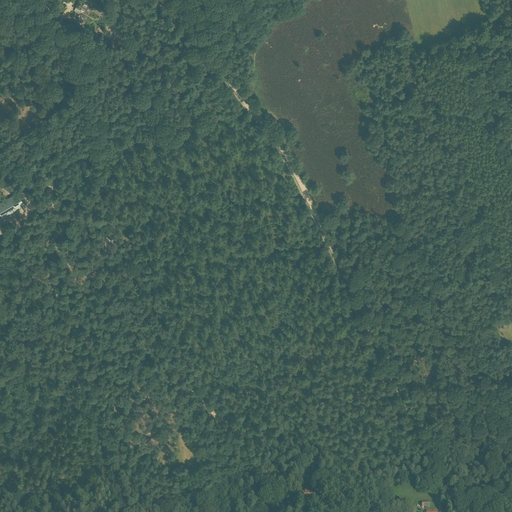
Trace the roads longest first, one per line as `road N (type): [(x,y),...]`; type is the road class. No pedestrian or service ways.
road 1 (track): [(160,0),(279,143),(458,511)]
road 2 (track): [(275,511),(211,380),(189,370),(173,349),(144,284),(67,237),(40,163)]
road 3 (track): [(179,118),(341,463)]
road 4 (track): [(0,175),(243,98)]
road 5 (track): [(324,237),(157,260)]
road 6 (track): [(384,360),(218,383)]
road 7 (track): [(304,0),(265,30),(250,89),(240,94)]
